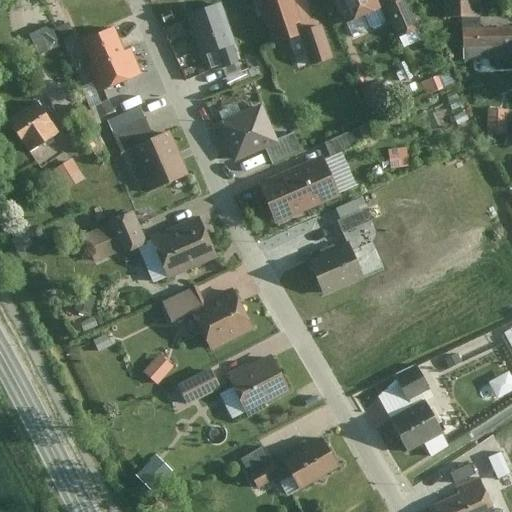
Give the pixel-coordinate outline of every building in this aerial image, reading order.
[(295,30),(284,0),(253,0),(266,39),(295,30)] [(375,7),(372,0),(326,0),(336,23),(375,7)] [(414,27),(403,0),(388,0),(380,3),(393,35),(414,27)] [(474,18),(473,0),(439,0),(439,18),(474,18)] [(234,66),(215,8),(183,19),(196,58),(211,53),(217,72),(234,66)] [(328,60),(317,28),(294,35),(305,68),(328,60)] [(511,61),(511,29),(458,32),(459,63),(511,61)] [(120,54),(110,31),(73,47),(94,93),(139,73),(129,50),(120,54)] [(444,75),(425,81),(429,94),(448,87),(444,75)] [(365,87),(372,106),(391,100),(385,80),(365,87)] [(463,107),(458,98),(451,102),(454,111),(463,107)] [(53,134),(35,104),(3,123),(22,154),(53,134)] [(511,133),(511,106),(491,107),(491,133),(511,133)] [(273,145),(257,107),(217,124),(233,161),(263,149),(273,145)] [(470,120),(465,112),(454,118),(458,126),(470,120)] [(151,142),(141,117),(104,131),(113,156),(125,151),(151,142)] [(360,145),(355,132),(320,147),(325,160),(360,145)] [(43,165),(76,149),(69,134),(36,150),(43,165)] [(184,174),(167,134),(151,142),(125,151),(142,191),(184,174)] [(273,145),(263,149),(271,167),(303,153),(295,135),(273,145)] [(407,166),(405,147),(389,149),(391,168),(407,166)] [(320,155),(253,185),(271,225),(338,196),(320,155)] [(81,160),(65,162),(67,182),(84,180),(81,160)] [(372,223),(367,210),(333,226),(339,238),(372,223)] [(140,242),(126,213),(76,238),(90,266),(140,242)] [(213,258),(194,217),(147,238),(166,279),(213,258)] [(362,277),(347,243),(303,263),(318,297),(362,277)] [(197,308),(188,287),(156,302),(166,323),(185,314),(197,308)] [(248,331),(230,292),(197,308),(185,314),(204,352),(248,331)] [(285,390),(265,354),(240,368),(234,357),(216,367),(244,417),(264,407),(261,403),(285,390)] [(169,365),(156,356),(144,373),(156,382),(169,365)] [(511,387),(506,374),(484,384),(491,400),(511,390),(511,387)] [(441,434),(423,403),(411,409),(405,399),(424,389),(416,375),(376,396),(407,452),(441,434)] [(333,470),(316,439),(276,460),(293,491),(333,470)] [(272,475),(259,447),(235,458),(248,486),(272,475)] [(508,477),(499,455),(485,461),(494,483),(508,477)] [(470,475),(466,464),(447,470),(451,481),(470,475)] [(494,511),(479,476),(454,487),(461,502),(437,511),(494,511)]
